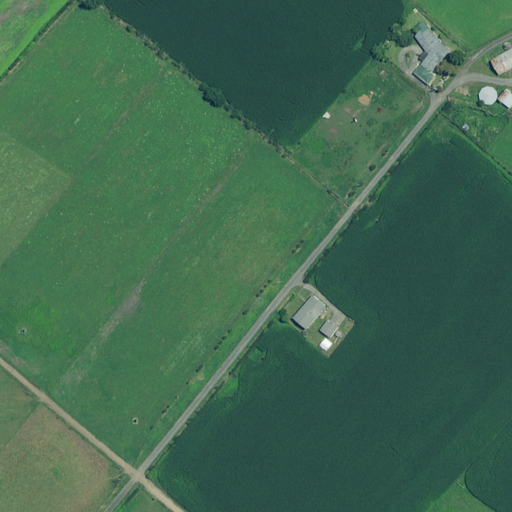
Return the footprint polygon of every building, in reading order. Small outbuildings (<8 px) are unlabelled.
[(450,52),(418,11),(414,14),(412,12),(407,16),(409,18),(404,22),(430,54),(414,72),(430,85),(438,76),(433,72),(450,52)] [(506,42),(505,43),(504,43),(504,44),(503,44),(503,45),(503,46),(503,47),(504,48),(504,49),(505,49),(505,50),(506,50),(507,50),(508,50),(509,50),(510,50),(511,49),(511,48),(511,47),(511,46),(511,45),(511,44),(511,43),(510,43),(510,42),(509,42),(508,42),(507,42),(506,42)] [(511,68),(511,49),(492,61),(501,75),(511,68)] [(498,99),(498,96),(498,93),(497,91),(495,89),(492,87),(489,87),(486,87),(484,88),(482,90),(480,93),(480,96),(480,98),(481,101),(483,103),(486,105),(488,105),(491,105),(494,104),(496,102),(498,99)] [(511,90),(508,88),(507,89),(499,99),(510,108),(511,105),(511,93),(511,94),(511,93),(511,90)] [(312,295),(294,318),(308,330),(327,306),(312,295)] [(337,328),(327,321),(320,330),(330,338),(337,328)]
